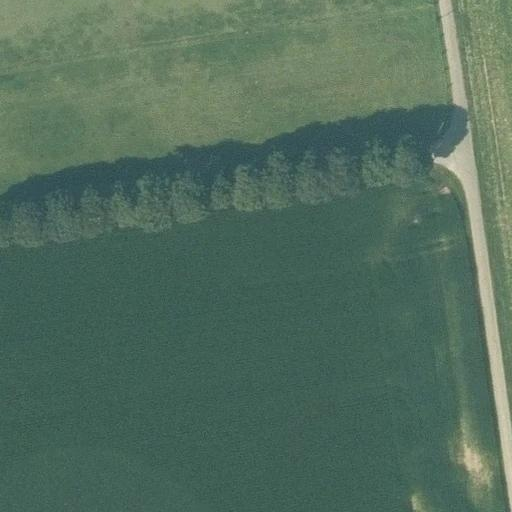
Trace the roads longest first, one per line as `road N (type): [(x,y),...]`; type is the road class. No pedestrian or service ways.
road 1 (unclassified): [(0,219),(466,147)]
road 2 (unclassified): [(466,147),(511,445)]
road 3 (unclassified): [(440,0),(466,147)]
